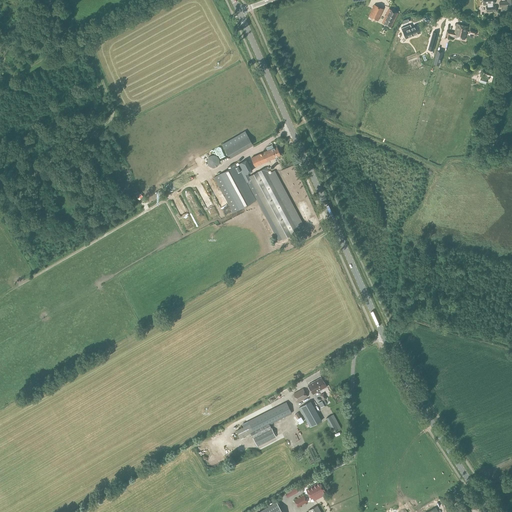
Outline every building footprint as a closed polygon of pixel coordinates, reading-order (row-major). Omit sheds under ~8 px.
[(417,5),(418,0),(401,0),(399,8),(411,12),(414,4),(417,5)] [(492,4),(494,4),(494,0),(482,0),(482,1),(484,2),(484,5),(487,4),(488,7),(486,7),(486,11),(495,10),(495,6),(492,6),(492,4)] [(378,20),(384,8),(375,4),(369,16),(378,20)] [(389,27),(390,27),(390,26),(392,27),(399,13),(389,8),(382,23),(383,23),(383,24),(389,27)] [(468,26),(457,23),(453,37),(465,40),(468,26)] [(410,24),(401,28),(402,32),(403,31),(406,38),(420,33),(417,25),(411,27),(410,24)] [(433,32),(429,46),(433,47),(434,47),(438,33),(433,32)] [(221,143),(229,156),(251,143),(244,130),(221,143)] [(277,147),(251,158),(255,166),(281,155),(277,147)] [(211,154),(206,159),(212,164),(217,159),(211,154)] [(256,200),(247,182),(251,180),(249,177),(249,176),(248,173),(252,171),(246,160),(237,165),(236,163),(228,167),(229,169),(214,177),(233,212),(256,200)] [(305,226),(275,171),(270,173),(266,167),(249,176),(249,177),(251,180),(282,239),(300,230),(299,229),(305,226)] [(209,201),(204,189),(198,192),(203,204),(209,201)] [(327,386),(322,377),(308,385),(313,394),(327,386)] [(338,387),(330,390),(332,395),(340,391),(338,387)] [(293,394),(297,400),(298,402),(308,397),(303,388),(293,394)] [(311,401),(299,408),(310,427),(322,420),(311,401)] [(249,424),(236,430),(240,438),(254,431),(256,435),(253,437),(258,446),(276,437),(271,427),(266,430),(265,426),(269,424),(270,424),(292,413),(286,402),(248,421),(249,424)] [(294,415),(297,419),(298,418),(299,421),(302,420),(301,416),(298,413),(294,415)] [(333,431),(341,428),(334,414),(326,418),(333,431)] [(317,482),(304,489),(309,498),(322,490),(317,482)] [(298,492),(295,487),(285,493),(288,497),(298,492)] [(304,495),(295,500),(298,507),(308,502),(304,495)] [(282,511),(276,502),(259,511),(282,511)]
